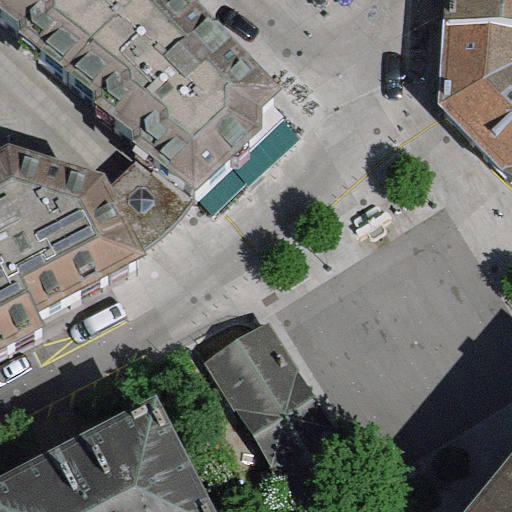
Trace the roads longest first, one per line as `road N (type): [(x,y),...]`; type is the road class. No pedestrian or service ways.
road 1 (residential): [(356,76),(332,158),(221,268),(148,330),(0,407)]
road 2 (residential): [(356,76),(279,33),(246,0)]
